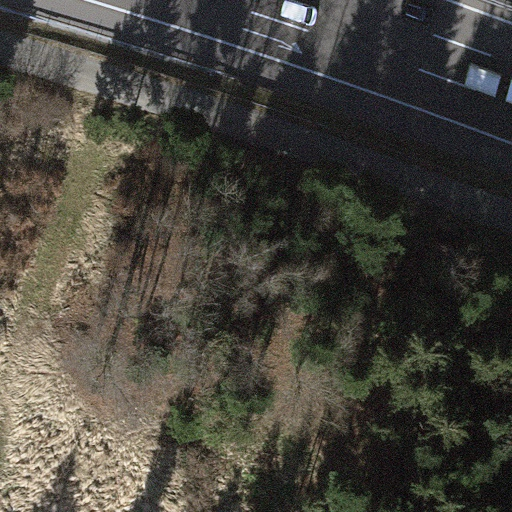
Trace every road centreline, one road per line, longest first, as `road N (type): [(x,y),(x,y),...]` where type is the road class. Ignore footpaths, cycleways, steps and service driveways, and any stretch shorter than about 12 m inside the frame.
road 1 (track): [(511,219),(0,46)]
road 2 (motorway): [(275,0),(511,83)]
